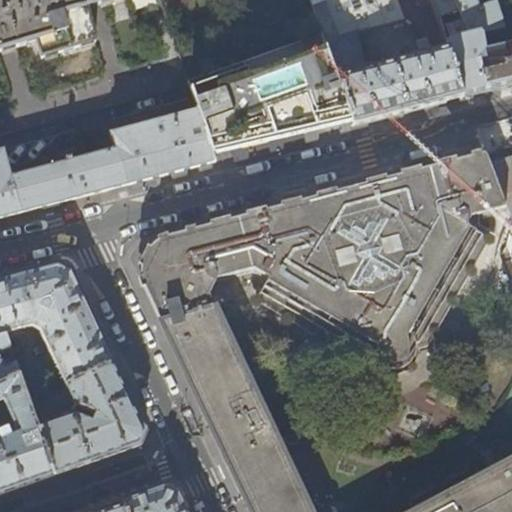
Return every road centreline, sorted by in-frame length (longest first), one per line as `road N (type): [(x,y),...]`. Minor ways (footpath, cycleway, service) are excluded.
road 1 (residential): [(83,228),(511,115)]
road 2 (residential): [(83,228),(188,453)]
road 3 (residential): [(26,511),(188,453)]
